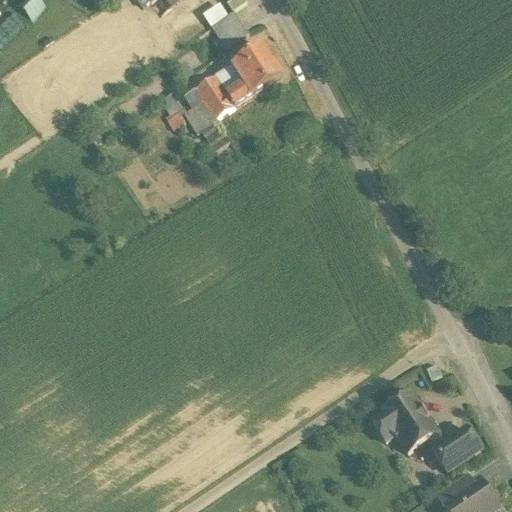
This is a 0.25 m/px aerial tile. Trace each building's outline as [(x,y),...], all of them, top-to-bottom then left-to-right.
[(37,0),(26,0),(19,12),(36,22),(46,5),(37,0)] [(160,0),(170,12),(185,0),(160,0)] [(237,4),(227,11),(232,17),(234,15),(242,10),(237,4)] [(232,17),(212,30),(227,53),(249,38),(234,15),(232,17)] [(263,50),(248,60),(246,56),(239,60),(242,64),(233,70),(244,87),(253,101),(283,81),(263,50)] [(216,81),(196,94),(204,106),(208,111),(227,98),(216,81)] [(227,98),(208,111),(216,124),(253,101),(244,87),(227,98)] [(173,96),(162,104),(171,119),(182,111),(173,96)] [(208,111),(204,106),(191,114),(204,134),(217,126),(216,124),(208,111)] [(438,369),(427,374),(431,384),(442,379),(438,369)] [(439,439),(412,399),(372,426),(386,447),(395,441),(397,443),(396,444),(397,445),(398,444),(407,458),(439,439)] [(467,433),(433,456),(448,478),(481,455),(467,433)] [(467,479),(437,499),(445,511),(475,490),(474,490),(467,479)] [(475,490),(445,511),(496,511),(498,511),(481,486),(474,490),(475,490)]
